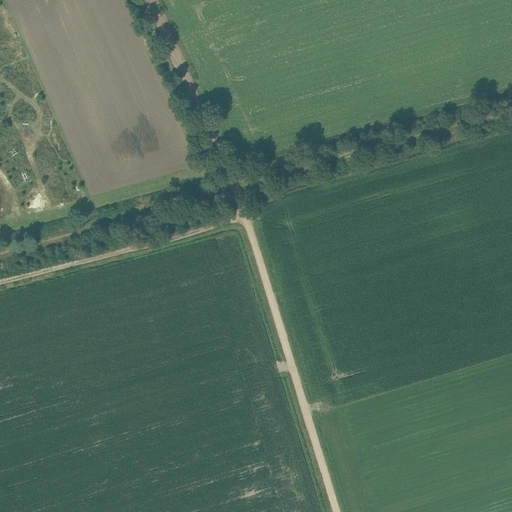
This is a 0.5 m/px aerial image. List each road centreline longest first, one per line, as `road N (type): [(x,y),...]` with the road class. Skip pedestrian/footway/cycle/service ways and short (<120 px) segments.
road 1 (track): [(246,219),(337,511)]
road 2 (track): [(0,281),(246,219)]
road 3 (track): [(149,0),(246,219)]
